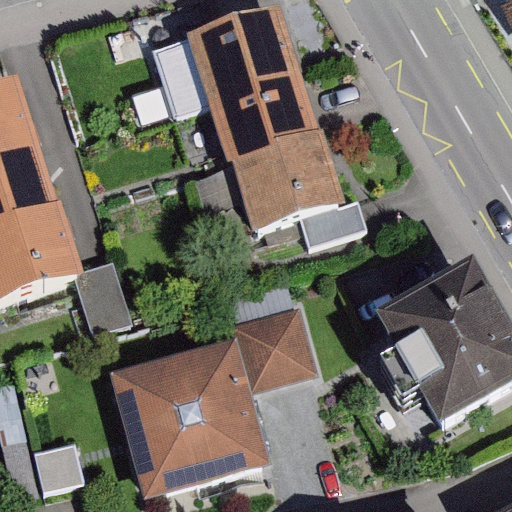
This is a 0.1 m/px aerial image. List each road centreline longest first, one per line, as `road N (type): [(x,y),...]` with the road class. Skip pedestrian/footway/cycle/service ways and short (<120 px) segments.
road 1 (primary): [(394,0),(511,201)]
road 2 (residential): [(511,478),(469,497),(393,511)]
road 3 (residential): [(0,30),(117,0)]
